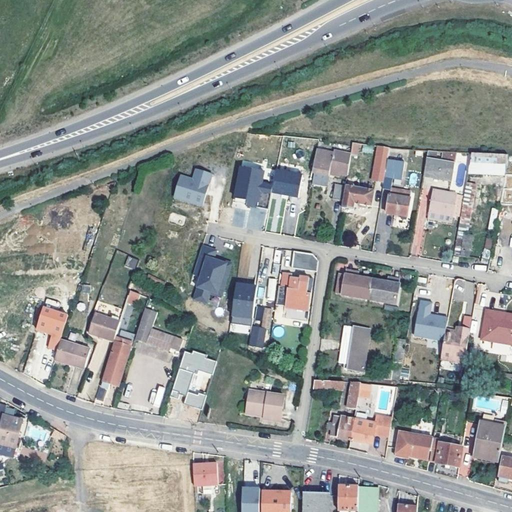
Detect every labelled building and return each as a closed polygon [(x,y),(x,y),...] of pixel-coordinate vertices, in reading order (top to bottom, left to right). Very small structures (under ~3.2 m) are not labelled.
[(357,154),(359,143),(353,142),(351,154),(357,154)] [(390,146),(378,144),(374,179),(384,181),(388,159),(390,146)] [(316,165),(331,168),(331,165),(333,154),(316,150),(313,165),(316,165)] [(331,165),(338,166),(348,168),(351,154),(334,150),(333,154),(331,165)] [(471,175),(504,177),(505,157),(472,155),(471,175)] [(455,162),(428,157),(425,174),(452,179),(455,162)] [(405,162),(388,159),(384,181),(383,189),(391,190),(393,177),(402,178),(405,162)] [(331,168),(316,165),(314,175),(329,178),(331,168)] [(272,190),(273,186),(262,184),(264,171),(240,167),(237,188),(236,188),(235,196),(235,197),(247,199),(246,205),(269,210),(272,190)] [(175,196),(203,205),(213,173),(197,168),(194,178),(182,174),(175,196)] [(273,186),(272,190),(299,195),(303,174),(277,169),(273,186)] [(468,232),(476,183),(466,182),(454,248),(471,251),(474,233),(468,232)] [(375,190),(346,184),(345,186),(343,201),(342,206),(354,208),(355,203),(372,206),(375,190)] [(333,200),(343,201),(345,186),(336,185),(333,200)] [(462,196),(433,190),(430,211),(428,219),(452,224),(454,216),(458,217),(462,196)] [(413,193),(403,191),(402,197),(391,195),(387,213),(408,217),(413,193)] [(494,229),(497,209),(491,208),(488,228),(494,229)] [(202,247),(193,276),(200,278),(194,300),(207,304),(211,293),(221,296),(231,266),(214,260),(216,252),(202,247)] [(295,251),(292,270),(317,274),(318,263),(313,255),(295,251)] [(128,256),(125,266),(135,270),(138,259),(128,256)] [(292,274),(282,272),(281,287),(289,288),(286,307),(296,309),(296,310),(308,311),(311,294),(307,293),(308,278),(300,277),(300,279),(292,278),(292,274)] [(346,275),(339,274),(336,294),(343,295),(346,275)] [(387,282),(359,277),(346,275),(343,295),(398,304),(401,284),(398,284),(387,282)] [(268,278),(268,287),(276,287),(276,278),(268,278)] [(82,284),(81,292),(90,293),(90,285),(82,284)] [(232,323),(253,326),(258,286),(237,284),(232,323)] [(131,290),(126,301),(135,306),(140,294),(131,290)] [(46,298),(44,308),(58,312),(61,303),(46,298)] [(421,301),(416,336),(445,341),(447,330),(448,321),(437,319),(437,316),(431,315),(433,303),(421,301)] [(186,337),(150,325),(155,307),(147,304),(136,338),(174,351),(176,343),(184,345),(186,337)] [(265,308),(256,307),(254,322),(263,323),(265,308)] [(58,350),(61,340),(68,316),(58,312),(44,308),(37,330),(53,335),(49,348),(58,350)] [(486,310),(481,339),(511,344),(511,319),(498,317),(498,312),(486,310)] [(104,336),(114,339),(120,321),(97,314),(89,333),(104,338),(104,336)] [(464,315),(462,325),(470,326),(472,317),(464,315)] [(339,363),(343,364),(348,365),(354,328),(345,326),(339,363)] [(407,329),(396,327),(393,348),(404,350),(407,329)] [(370,331),(354,328),(348,365),(343,364),(342,369),(363,373),(370,331)] [(442,360),(465,365),(471,331),(462,330),(461,332),(456,332),(447,330),(445,341),(442,360)] [(117,338),(104,381),(110,383),(119,386),(132,343),(117,338)] [(91,350),(61,340),(58,350),(55,360),(74,366),(75,364),(85,367),(91,350)] [(185,351),(170,396),(178,399),(180,392),(187,395),(188,392),(194,373),(198,374),(199,371),(212,375),(216,361),(206,358),(207,355),(196,351),(195,354),(185,351)] [(401,381),(404,363),(395,362),(393,372),(376,371),(375,379),(401,381)] [(343,382),(315,380),(313,389),(333,389),(341,391),(343,382)] [(110,383),(104,381),(101,389),(107,391),(110,383)] [(357,410),(360,395),(362,383),(353,382),(349,408),(357,410)] [(372,385),(362,383),(360,395),(370,396),(372,385)] [(443,392),(442,396),(461,399),(463,391),(443,389),(443,392)] [(264,413),(264,418),(281,420),(284,394),(249,390),(246,411),(264,413)] [(188,392),(187,395),(184,404),(193,407),(197,395),(188,392)] [(198,393),(197,395),(193,407),(201,410),(206,395),(198,393)] [(331,437),(351,440),(355,420),(335,416),(331,437)] [(376,424),(355,420),(351,440),(372,445),(374,435),(389,438),(392,419),(378,416),(376,424)] [(0,429),(0,444),(17,448),(23,421),(3,417),(0,429)] [(495,425),(507,427),(508,421),(496,419),(495,425)] [(499,462),(507,427),(495,425),(481,423),(475,457),(499,462)] [(400,433),(398,444),(405,445),(407,435),(400,433)] [(432,440),(407,435),(405,445),(398,444),(396,457),(409,459),(410,457),(428,460),(432,440)] [(429,461),(442,464),(446,464),(459,467),(462,447),(441,443),(439,450),(432,448),(429,461)] [(511,479),(511,458),(504,457),(498,481),(506,483),(508,479),(511,479)] [(217,463),(193,464),(195,487),(218,485),(217,463)] [(259,511),(259,486),(241,486),(241,511),(259,511)] [(358,511),(359,488),(345,487),(339,487),(338,511),(358,511)] [(378,511),(379,489),(359,488),(358,511),(378,511)] [(263,493),(262,511),(289,511),(290,494),(263,493)] [(303,493),(302,511),(329,511),(330,493),(308,493),(303,493)]
